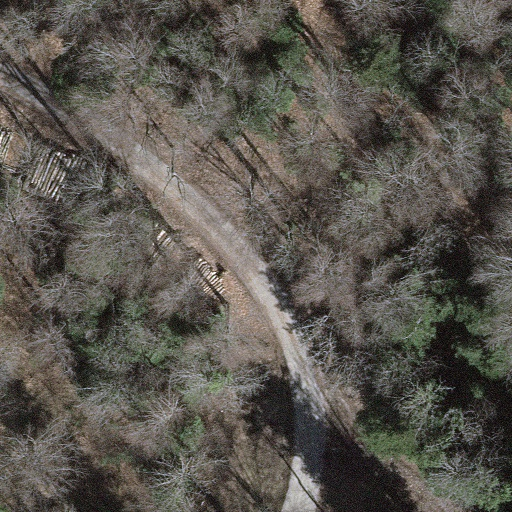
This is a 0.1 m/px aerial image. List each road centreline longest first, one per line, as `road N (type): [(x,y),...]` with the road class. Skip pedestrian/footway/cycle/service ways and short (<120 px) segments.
road 1 (track): [(0,75),(108,133),(180,195),(268,291),(294,333),(309,445)]
road 2 (track): [(309,445),(409,511)]
